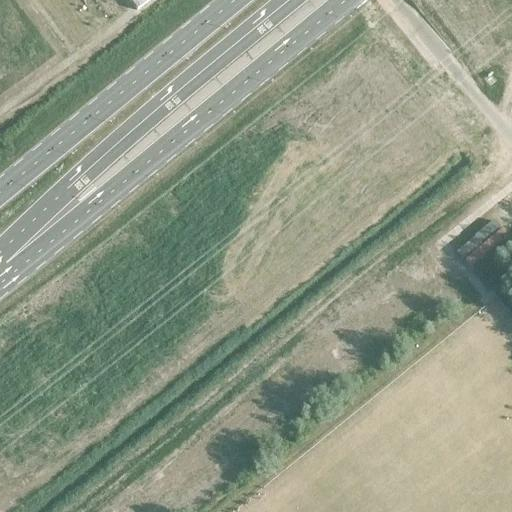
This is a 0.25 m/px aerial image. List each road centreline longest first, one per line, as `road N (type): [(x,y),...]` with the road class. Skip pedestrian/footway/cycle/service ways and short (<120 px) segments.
road 1 (secondary): [(0,282),(345,0)]
road 2 (secondary): [(0,276),(67,190),(288,0)]
road 3 (secondary): [(234,0),(0,188)]
